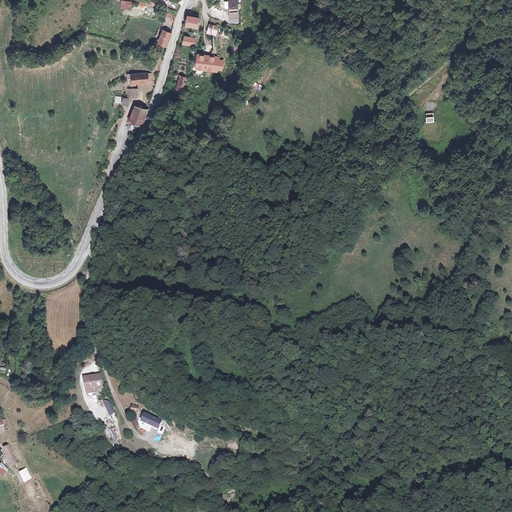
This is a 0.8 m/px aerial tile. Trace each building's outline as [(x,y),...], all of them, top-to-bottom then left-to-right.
[(238,19),(237,1),(228,2),(229,19),(238,19)] [(210,10),(218,15),(220,10),(212,6),(210,10)] [(199,17),(187,14),(185,25),(196,27),(199,17)] [(159,40),(164,28),(161,26),(154,42),(167,48),(169,44),(167,44),(159,40)] [(167,44),(172,32),(164,28),(159,40),(167,44)] [(195,38),(184,35),(182,43),(193,46),(195,38)] [(218,57),(196,57),(196,70),(199,71),(199,75),(203,75),(203,70),(218,71),(218,68),(218,59),(218,57)] [(149,72),(148,71),(132,72),(133,84),(136,84),(136,81),(149,81),(149,79),(152,79),(151,72),(149,72)] [(184,90),(188,78),(180,75),(176,88),(184,90)] [(139,88),(130,88),(130,96),(139,95),(139,88)] [(130,120),(142,124),(147,108),(135,104),(130,120)] [(427,122),(434,122),(434,113),(426,114),(427,122)] [(87,378),(90,390),(100,388),(104,387),(102,375),(87,378)] [(110,416),(115,414),(108,400),(104,402),(110,416)] [(141,414),(135,411),(132,416),(139,420),(141,414)] [(162,420),(144,416),(142,424),(161,428),(162,420)] [(114,430),(106,434),(112,443),(119,439),(114,430)]
